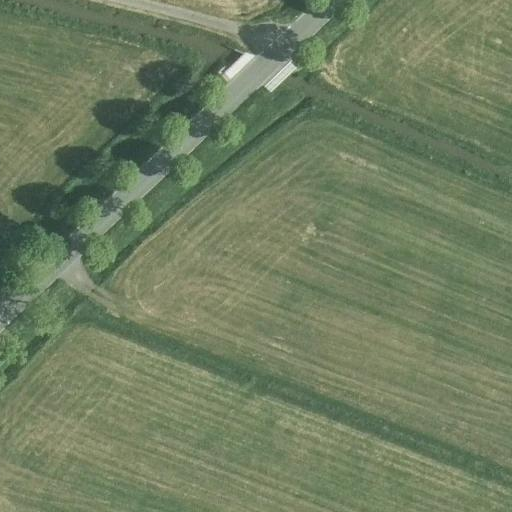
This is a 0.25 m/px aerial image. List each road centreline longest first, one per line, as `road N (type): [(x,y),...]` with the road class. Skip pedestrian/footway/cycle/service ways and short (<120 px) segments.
road 1 (tertiary): [(340,0),(0,319)]
road 2 (track): [(131,0),(286,49)]
